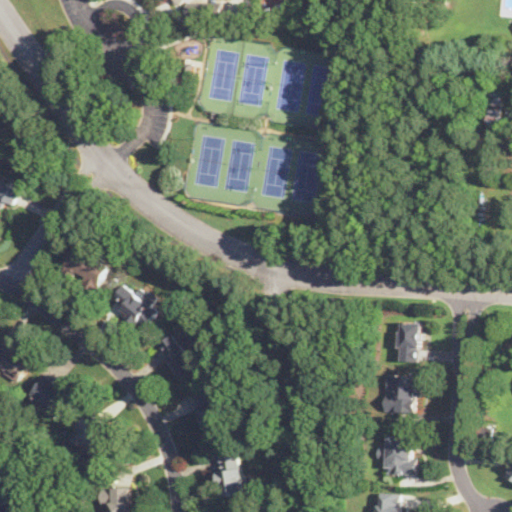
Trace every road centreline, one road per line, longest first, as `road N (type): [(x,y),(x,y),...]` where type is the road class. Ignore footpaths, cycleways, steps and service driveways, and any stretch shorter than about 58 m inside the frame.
road 1 (residential): [(0,5),(108,164),(209,239),(304,274),(511,293)]
road 2 (residential): [(0,277),(88,335),(134,379),(169,450),(179,511)]
road 3 (residential): [(468,290),(457,457),(486,511)]
road 4 (residential): [(97,151),(10,282)]
